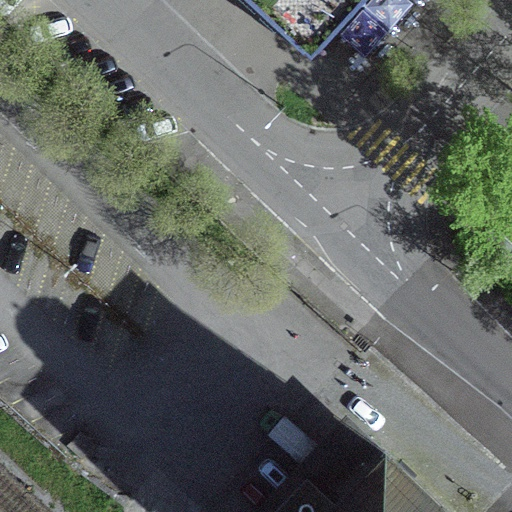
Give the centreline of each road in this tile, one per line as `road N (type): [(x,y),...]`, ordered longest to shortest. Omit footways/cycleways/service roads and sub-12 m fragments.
road 1 (residential): [(101,0),(333,223)]
road 2 (residential): [(511,31),(333,223)]
road 3 (residential): [(333,223),(511,387)]
